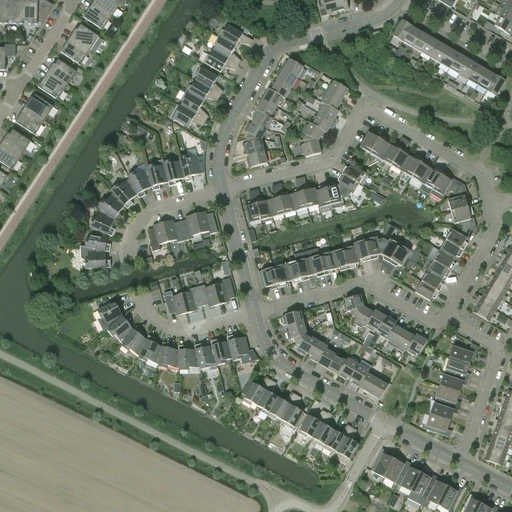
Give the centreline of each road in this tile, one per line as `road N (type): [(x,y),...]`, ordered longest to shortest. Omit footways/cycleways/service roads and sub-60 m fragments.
road 1 (residential): [(490,204),(476,170),(366,110),(324,163),(221,191)]
road 2 (unclassified): [(273,509),(263,488),(0,351)]
road 3 (residential): [(221,191),(224,134),(273,46),(375,19),(402,0)]
road 4 (residential): [(446,319),(431,321),(354,287),(253,312)]
road 5 (residential): [(382,423),(283,365),(264,344),(253,312)]
road 6 (residential): [(253,312),(181,331),(149,318),(139,298)]
road 7 (residential): [(446,319),(495,233),(490,204)]
road 8 (residential): [(253,312),(221,191)]
road 9 (residential): [(129,255),(129,237),(152,210),(221,191)]
road 10 (residential): [(403,0),(511,63)]
road 11 (residential): [(461,462),(496,347)]
